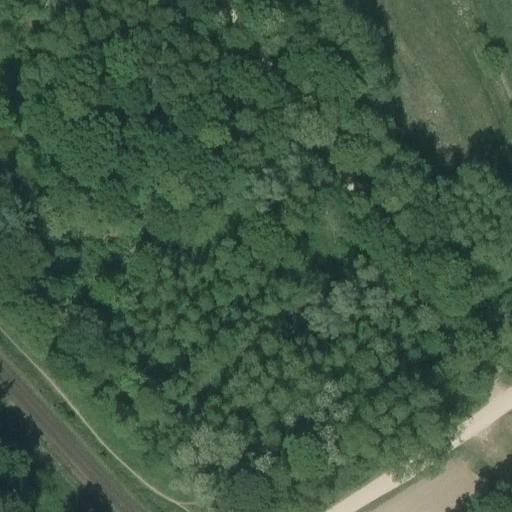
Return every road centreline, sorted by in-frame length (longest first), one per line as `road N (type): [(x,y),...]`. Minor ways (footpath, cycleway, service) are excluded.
road 1 (track): [(223,0),(500,408)]
road 2 (track): [(339,511),(500,408)]
